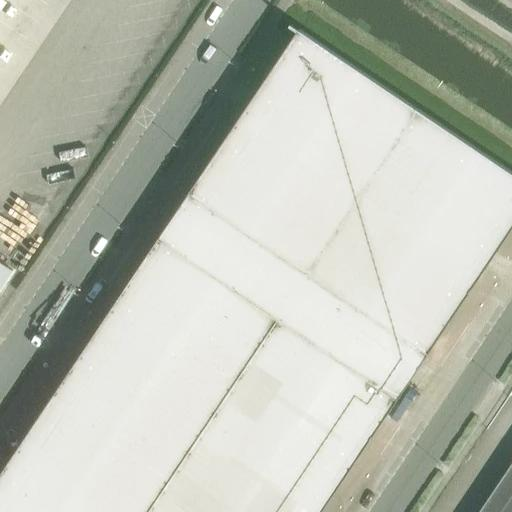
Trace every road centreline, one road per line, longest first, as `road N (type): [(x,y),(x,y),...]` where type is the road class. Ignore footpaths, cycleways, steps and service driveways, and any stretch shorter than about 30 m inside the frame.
road 1 (unclassified): [(0,381),(252,0)]
road 2 (unclassified): [(511,331),(391,511)]
